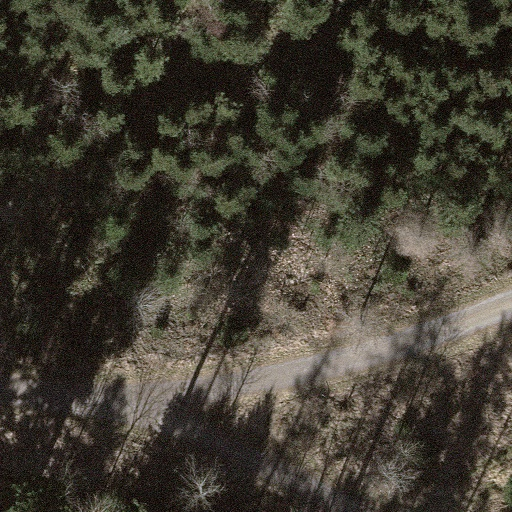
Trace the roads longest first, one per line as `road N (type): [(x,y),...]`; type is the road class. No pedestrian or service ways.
road 1 (track): [(511,292),(336,357),(149,407),(0,383)]
road 2 (track): [(361,511),(149,407)]
